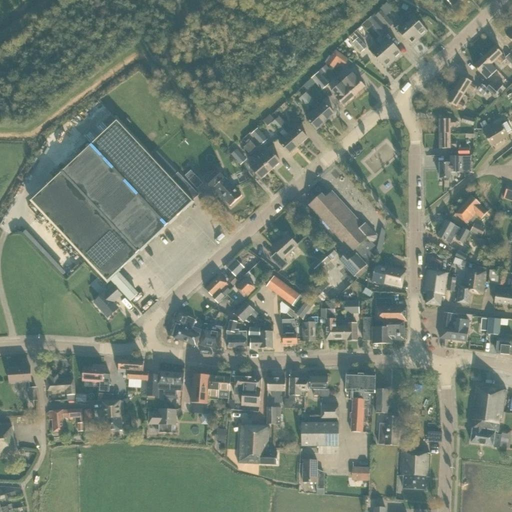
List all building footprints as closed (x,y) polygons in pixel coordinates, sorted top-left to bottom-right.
[(376,16),(388,30),(394,25),(381,11),(376,16)] [(428,32),(411,13),(407,16),(412,21),(407,25),(419,39),(428,32)] [(381,36),(388,30),(376,16),(375,16),(369,22),(381,36)] [(411,47),(419,39),(407,25),(402,29),(398,24),(394,27),(411,47)] [(386,43),(382,48),(394,62),(402,54),(385,35),(382,38),(386,43)] [(352,43),(361,53),(367,48),(358,38),(352,43)] [(386,69),(394,62),(382,48),(377,52),(372,47),(369,50),(386,69)] [(495,47),(484,57),(492,64),(498,59),(502,63),(505,60),(501,56),(502,55),(495,47)] [(349,61),(336,52),(336,51),(331,58),(332,58),(344,67),(349,61)] [(492,64),(484,57),(474,67),(487,80),(496,70),(491,65),(492,64)] [(322,90),(328,84),(319,73),(312,79),(322,90)] [(347,89),(354,97),(365,88),(358,80),(357,80),(353,75),(348,79),(342,83),(347,89)] [(462,77),(455,90),(464,95),(468,88),(473,91),(476,87),(471,84),(471,83),(462,77)] [(354,97),(347,89),(342,83),(332,92),(344,106),(354,97)] [(489,92),(497,98),(505,89),(499,84),(496,87),(491,83),(486,89),(489,92)] [(477,90),(485,97),(489,92),(486,89),(481,85),(477,90)] [(460,102),(464,95),(455,90),(447,102),(456,107),(457,107),(462,110),(465,105),(460,102)] [(310,105),(314,102),(306,93),(302,96),(310,105)] [(298,100),(306,109),(310,105),(302,96),(298,100)] [(325,103),(316,111),(326,123),(335,114),(325,103)] [(326,123),(316,111),(312,115),(307,119),(317,131),(326,123)] [(270,115),(264,121),(268,126),(271,123),(275,120),(270,115)] [(279,117),(275,120),(299,147),(308,139),(298,128),(293,132),(287,126),(279,117)] [(463,117),(461,123),(473,126),(475,121),(463,117)] [(289,155),(299,147),(275,120),(272,124),(285,139),(280,144),(289,155)] [(439,120),(440,135),(450,135),(450,126),(456,126),(456,121),(450,121),(450,120),(439,120)] [(108,282),(193,202),(192,201),(199,196),(178,173),(178,174),(171,179),(160,166),(117,122),(31,201),(108,282)] [(507,135),(501,124),(492,130),(489,125),(481,130),(492,147),(508,137),(507,135)] [(251,134),(261,145),(267,140),(258,129),(251,134)] [(450,135),(440,135),(440,149),(450,149),(450,148),(456,148),(456,143),(450,143),(450,135)] [(254,152),(258,149),(251,141),(247,145),(254,152)] [(254,152),(247,145),(244,148),(250,155),(254,152)] [(246,160),(237,150),(231,155),(240,165),(246,160)] [(265,156),(261,160),(271,171),(280,163),(270,151),(265,156)] [(257,163),(251,168),(261,180),(271,171),(261,160),(258,157),(254,160),(257,163)] [(451,164),(440,164),(440,179),(451,178),(450,169),(462,169),(462,163),(465,163),(465,157),(455,157),(455,162),(451,162),(451,164)] [(166,160),(160,166),(171,179),(178,174),(166,160)] [(185,176),(189,180),(197,189),(203,184),(191,171),(185,176)] [(242,196),(218,171),(206,182),(213,190),(214,188),(220,195),(221,197),(223,199),(224,199),(231,206),(232,205),(234,205),(236,203),(236,201),(242,196)] [(332,193),(325,199),(322,195),(309,206),(352,252),(348,255),(347,253),(340,260),(355,277),(375,258),(370,252),(375,247),(372,243),(376,239),(376,235),(365,223),(362,226),(332,193)] [(480,205),(471,197),(455,215),(466,224),(475,214),(481,219),(487,212),(480,205)] [(447,221),(438,237),(451,245),(456,236),(458,238),(456,240),(463,244),(470,232),(463,228),(462,230),(447,221)] [(470,232),(481,237),(485,229),(474,224),(470,232)] [(283,260),(298,246),(288,235),(273,249),(279,255),(273,261),(282,270),(288,265),(283,260)] [(331,249),(326,254),(332,260),(337,255),(331,249)] [(468,257),(458,252),(455,257),(465,262),(468,257)] [(318,260),(324,267),(330,261),(324,255),(318,260)] [(238,261),(229,270),(235,276),(243,267),(238,261)] [(87,274),(91,270),(86,265),(82,269),(87,274)] [(372,283),(401,290),(406,271),(388,267),(388,269),(376,266),(372,283)] [(456,274),(458,269),(452,266),(450,272),(456,274)] [(466,287),(460,286),(458,303),(469,305),(471,294),(482,296),(486,272),(468,269),(466,287)] [(448,273),(426,271),(424,291),(427,292),(426,304),(441,306),(442,295),(446,296),(448,273)] [(488,284),(504,286),(506,273),(490,271),(488,284)] [(219,276),(205,290),(219,303),(231,291),(227,287),(229,286),(219,276)] [(296,308),(304,299),(274,277),(267,287),(296,308)] [(236,288),(245,298),(255,289),(246,278),(236,288)] [(449,278),(447,290),(454,291),(456,279),(449,278)] [(94,303),(108,318),(118,309),(113,303),(117,300),(124,308),(129,304),(122,296),(113,286),(94,303)] [(494,304),(511,306),(511,289),(497,287),(494,304)] [(316,299),(323,293),(318,288),(311,295),(316,299)] [(232,300),(237,295),(233,290),(227,295),(232,300)] [(376,322),(382,322),(407,322),(407,307),(392,307),(392,299),(383,299),(383,302),(376,302),(376,322)] [(298,316),(305,321),(316,307),(306,300),(298,310),(295,313),(298,316)] [(246,301),(240,308),(234,314),(244,323),(250,316),(256,310),(246,301)] [(345,340),(347,340),(347,341),(357,341),(357,323),(354,323),(354,315),(360,314),(359,301),(344,302),(345,321),(345,340)] [(295,320),(298,316),(295,313),(290,309),(287,314),(295,320)] [(326,340),(345,340),(345,321),(336,322),(336,320),(336,313),(331,313),(331,310),(321,310),(322,320),(326,320),(326,340)] [(174,322),(173,323),(168,336),(196,347),(200,336),(202,331),(194,327),(196,321),(179,313),(175,322),(174,322)] [(440,339),(467,342),(470,321),(457,320),(458,315),(444,313),(440,339)] [(303,323),(304,342),(316,342),(315,324),(318,324),(318,318),(308,318),(308,323),(303,323)] [(407,322),(382,322),(382,327),(372,327),(372,318),(363,318),(363,340),(373,340),(373,344),(392,344),(392,340),(404,340),(404,329),(407,329),(407,322)] [(501,320),(489,319),(487,335),(500,336),(500,326),(501,320)] [(237,323),(230,321),(228,332),(234,333),(235,333),(237,323)] [(297,345),(297,334),(296,328),(295,321),(283,321),(284,328),(283,328),(283,335),(283,345),(297,345)] [(201,345),(218,349),(223,328),(205,324),(201,345)] [(251,339),(251,349),(273,349),(273,332),(263,332),(263,329),(250,328),(249,337),(260,337),(260,339),(251,339)] [(237,332),(237,333),(235,333),(234,333),(234,337),(227,337),(227,348),(247,347),(247,339),(247,332),(237,332)] [(511,340),(498,339),(496,354),(511,355),(511,340)] [(148,381),(149,375),(149,372),(143,371),(144,362),(119,360),(118,373),(127,374),(127,380),(142,381),(148,381)] [(31,382),(30,367),(23,367),(23,368),(9,369),(10,384),(31,382)] [(97,368),(84,367),(83,381),(100,383),(100,390),(109,391),(110,378),(103,378),(104,368),(97,367),(97,368)] [(148,381),(148,393),(147,397),(159,398),(159,390),(165,391),(164,399),(168,399),(170,399),(172,373),(159,373),(159,376),(149,375),(148,381)] [(170,399),(177,399),(177,391),(183,392),(183,385),(184,385),(184,374),(172,373),(170,399)] [(353,400),(351,432),(362,432),(364,408),(363,408),(364,400),(362,400),(362,392),(364,392),(365,375),(347,374),(346,392),(352,392),(351,400),(353,400)] [(51,380),(47,381),(48,391),(67,390),(68,401),(75,401),(74,379),(58,380),(58,375),(50,376),(51,380)] [(208,405),(209,400),(209,390),(210,376),(194,375),(192,403),(208,405)] [(364,408),(368,408),(369,393),(375,393),(375,375),(365,375),(364,392),(362,392),(362,400),(364,400),(363,408),(364,408)] [(210,376),(209,390),(209,400),(218,401),(218,399),(229,400),(229,399),(230,392),(231,378),(210,376)] [(310,377),(310,380),(309,390),(314,390),(313,396),(321,396),(321,398),(328,398),(329,397),(329,390),(328,390),(328,377),(310,377)] [(262,379),(235,378),(234,393),(243,393),(242,401),(242,406),(251,407),(260,408),(262,379)] [(281,392),(285,392),(286,380),(268,379),(267,391),(272,392),(272,398),(275,398),(275,403),(282,403),(282,398),(281,398),(281,392)] [(309,390),(310,380),(290,379),(290,400),(285,400),(285,409),(295,409),(295,395),(301,396),(301,397),(305,397),(305,392),(309,392),(309,390)] [(469,427),(471,427),(471,430),(472,431),(470,443),(492,446),(494,448),(497,449),(499,447),(501,436),(494,435),(495,433),(498,434),(501,420),(502,420),(506,391),(474,387),(469,427)] [(37,401),(36,388),(29,388),(30,401),(37,401)] [(389,390),(377,389),(376,414),(388,414),(389,390)] [(177,399),(170,399),(168,399),(167,408),(176,409),(177,399)] [(103,419),(104,433),(122,432),(121,418),(124,418),(123,402),(102,403),(103,410),(99,410),(100,420),(103,419)] [(322,405),(322,412),(322,420),(339,420),(339,406),(322,405)] [(267,425),(281,425),(281,408),(277,408),(267,408),(267,425)] [(69,410),(70,418),(81,417),(81,410),(69,410)] [(92,410),(84,411),(85,432),(93,432),(92,410)] [(159,433),(168,434),(176,434),(177,410),(159,410),(159,433)] [(53,421),(54,433),(64,432),(64,420),(67,419),(66,411),(49,412),(50,421),(53,421)] [(380,424),(379,431),(386,431),(386,436),(398,436),(400,417),(387,416),(386,424),(380,424)] [(0,423),(0,456),(13,455),(11,423),(0,423)] [(302,423),(302,447),(339,447),(339,423),(302,423)] [(240,427),(240,431),(238,463),(277,465),(278,453),(269,453),(270,429),(240,427)] [(226,441),(227,430),(217,429),(217,441),(226,441)] [(229,430),(227,456),(237,457),(239,431),(229,430)] [(386,436),(386,431),(379,431),(378,445),(385,446),(398,446),(398,436),(386,436)] [(430,454),(402,452),(401,477),(404,477),(403,489),(425,490),(426,478),(429,478),(430,454)] [(324,489),(325,475),(317,475),(317,461),(303,461),(303,482),(317,482),(317,489),(324,489)] [(369,481),(370,470),(354,469),(353,480),(369,481)]
